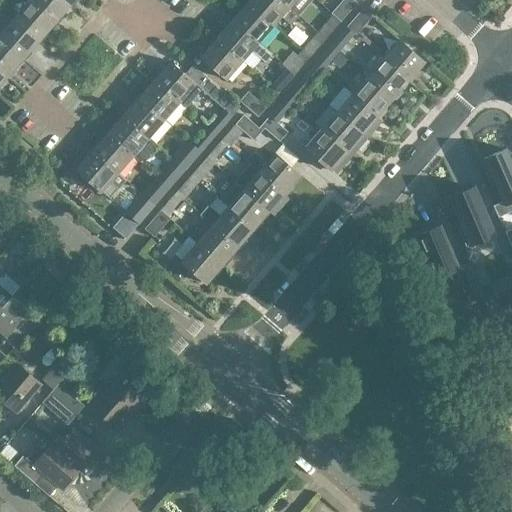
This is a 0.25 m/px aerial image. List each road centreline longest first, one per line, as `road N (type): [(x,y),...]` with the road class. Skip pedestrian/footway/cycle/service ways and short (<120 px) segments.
road 1 (residential): [(228,373),(497,63)]
road 2 (residential): [(138,6),(124,23),(107,9),(26,101),(65,132),(160,24)]
road 3 (tertiary): [(228,373),(0,174)]
road 4 (tertiary): [(387,511),(228,373)]
road 5 (residential): [(105,511),(228,373)]
